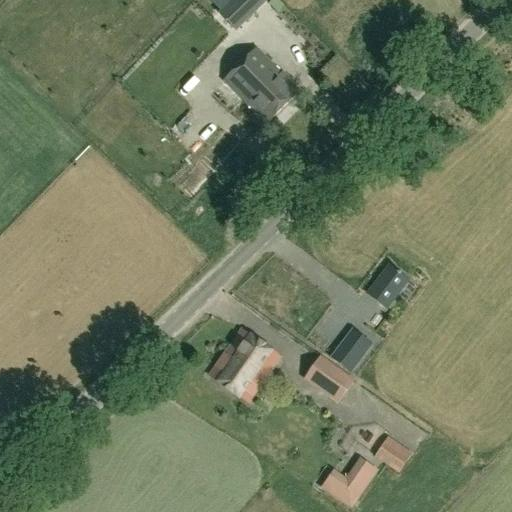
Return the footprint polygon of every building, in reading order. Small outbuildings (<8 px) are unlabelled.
[(268,0),(234,0),(220,14),(236,31),(268,0)] [(355,28),(345,38),(363,57),(384,37),(375,29),(380,24),(375,19),(360,33),(355,28)] [(163,54),(190,79),(216,51),(189,26),(163,54)] [(292,29),(275,35),(285,63),(316,52),(310,35),(296,40),(292,29)] [(266,124),(298,93),(256,50),(224,81),(266,124)] [(155,108),(174,129),(192,112),(174,91),(155,108)] [(411,281),(389,264),(365,294),(386,312),(404,290),(411,281)] [(351,297),(343,303),(359,325),(367,319),(351,297)] [(351,373),(370,344),(351,331),(331,358),(331,359),(339,365),(351,373)] [(247,402),(278,357),(242,332),(211,377),(247,402)] [(327,393),(341,374),(320,359),(306,378),(327,393)] [(399,473),(412,455),(389,438),(377,457),(399,473)] [(351,510),(378,471),(359,459),(346,479),(334,470),(321,489),(351,510)]
